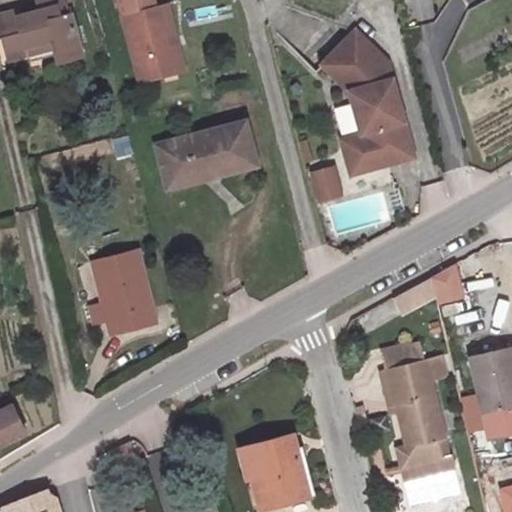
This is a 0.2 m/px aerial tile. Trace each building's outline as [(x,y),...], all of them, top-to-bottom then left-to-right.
[(47,59),(74,53),(63,13),(59,14),(56,0),(26,0),(28,6),(10,9),(10,6),(0,8),(0,54),(16,51),(15,44),(41,38),(47,59)] [(146,0),(110,0),(117,23),(150,13),(146,0)] [(182,78),(162,9),(150,13),(117,23),(137,92),(182,78)] [(511,20),(501,27),(509,42),(511,40),(511,20)] [(361,29),(329,62),(340,74),(356,89),(367,132),(376,166),(418,155),(393,61),(361,29)] [(333,81),(340,74),(329,62),(321,69),(333,81)] [(256,171),(244,128),(160,146),(170,189),(256,171)] [(367,132),(347,137),(356,171),(376,166),(367,132)] [(337,170),(318,175),(324,199),(343,194),(337,170)] [(128,267),(84,276),(100,345),(143,336),(128,267)] [(433,290),(439,315),(461,309),(455,278),(433,290)] [(439,315),(433,290),(395,311),(406,331),(439,315)] [(397,383),(433,373),(427,353),(391,363),(397,383)] [(511,417),(511,357),(473,367),(482,406),(486,423),(511,417)] [(453,470),(453,469),(442,472),(438,456),(448,453),(432,394),(449,389),(443,370),(433,373),(397,383),(407,425),(417,461),(398,466),(404,487),(444,475),(445,480),(455,477),(453,470)] [(399,427),(407,425),(397,383),(388,386),(399,427)] [(0,444),(22,436),(10,406),(0,410),(0,444)] [(511,417),(486,423),(482,406),(461,410),(468,439),(488,435),(490,443),(511,438),(511,417)] [(304,511),(320,508),(309,467),(302,469),(300,459),(306,458),(303,447),(249,460),(256,492),(260,491),(265,511),(304,511)] [(442,472),(453,469),(448,453),(438,456),(442,472)] [(309,467),(306,458),(300,459),(302,469),(309,467)] [(404,487),(407,498),(457,484),(455,478),(457,477),(455,470),(453,470),(455,477),(445,480),(444,475),(404,487)] [(511,511),(511,488),(502,491),(507,511),(511,511)] [(38,502),(39,505),(41,511),(69,511),(67,501),(56,497),(38,502)]
